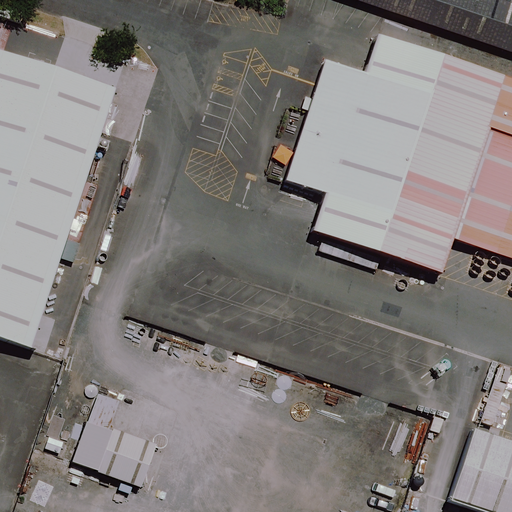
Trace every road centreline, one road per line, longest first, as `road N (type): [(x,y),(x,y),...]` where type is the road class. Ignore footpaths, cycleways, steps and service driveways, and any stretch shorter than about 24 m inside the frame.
road 1 (unknown): [(200,405),(406,464)]
road 2 (unknown): [(128,301),(111,340),(117,370),(200,405)]
